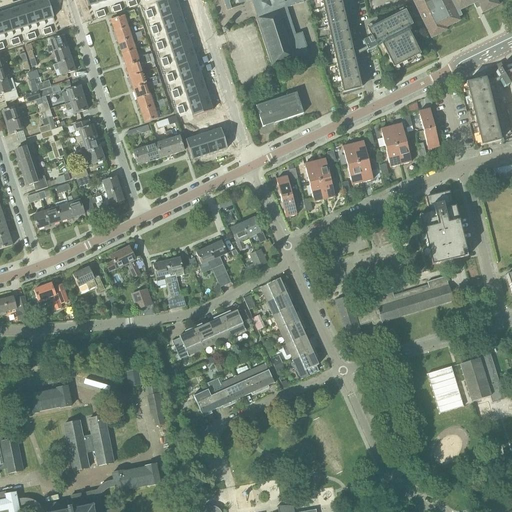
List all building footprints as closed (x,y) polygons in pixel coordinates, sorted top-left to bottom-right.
[(47,0),(42,0),(37,2),(44,21),(54,18),(49,3),(47,0)] [(175,0),(163,0),(155,3),(158,12),(178,6),(175,0)] [(223,0),(227,11),(232,9),(230,3),(229,3),(230,0),(237,0),(239,4),(242,3),(252,0),(258,17),(255,18),(257,22),(272,68),(276,67),(276,68),(281,66),(281,67),(289,65),(289,64),(293,62),(293,61),(309,56),(302,33),(296,35),(287,8),(303,2),(302,0),(223,0)] [(360,89),(339,0),(321,0),(343,93),(360,89)] [(416,0),(413,2),(413,1),(412,2),(416,9),(415,9),(416,10),(416,9),(418,14),(425,27),(424,28),(425,28),(427,32),(427,33),(428,33),(431,40),(432,39),(436,37),(437,37),(436,37),(440,35),(441,35),(441,34),(445,32),(445,33),(446,32),(444,29),(448,27),(449,28),(449,27),(453,25),(454,25),(454,24),(458,22),(458,23),(459,23),(457,19),(461,17),(459,12),(459,11),(463,9),(463,10),(464,9),(468,7),(469,7),(468,6),(472,4),(473,5),(476,10),(480,7),(483,14),(498,6),(494,0),(416,0)] [(37,2),(29,4),(36,24),(44,21),(37,2)] [(29,4),(21,7),(28,27),(36,24),(29,4)] [(178,6),(158,12),(161,20),(180,14),(178,6)] [(21,7),(13,9),(20,29),(28,27),(21,7)] [(13,9),(5,12),(12,32),(20,29),(13,9)] [(5,12),(0,13),(0,22),(4,34),(12,32),(5,12)] [(420,55),(408,32),(406,28),(411,26),(405,12),(367,31),(371,38),(363,42),(368,52),(381,45),(393,69),(420,55)] [(180,14),(161,20),(163,28),(183,22),(180,14)] [(114,32),(128,28),(124,16),(111,20),(114,32)] [(183,22),(163,28),(166,36),(186,30),(183,22)] [(130,36),(128,28),(114,32),(118,44),(131,39),(135,38),(134,35),(130,36)] [(186,30),(166,36),(169,44),(188,38),(186,30)] [(52,48),(47,49),(49,54),(67,48),(63,36),(50,40),(52,48)] [(118,44),(122,55),(135,51),(132,42),(136,41),(135,38),(131,39),(118,44)] [(188,38),(169,44),(171,52),(191,46),(188,38)] [(191,46),(171,52),(174,60),(194,54),(191,46)] [(67,48),(49,54),(53,65),(71,60),(67,48)] [(125,66),(139,62),(138,59),(135,51),(122,55),(125,66)] [(194,54),(174,60),(176,68),(196,62),(194,54)] [(145,66),(144,64),(150,63),(149,59),(143,61),(142,61),(139,62),(125,66),(129,77),(142,73),(141,68),(145,66)] [(71,60),(53,65),(55,71),(60,70),(62,76),(75,71),(71,60)] [(196,62),(176,68),(179,76),(199,70),(196,62)] [(493,70),(496,74),(500,81),(500,82),(504,89),(509,86),(505,79),(507,77),(503,69),(501,66),(493,70)] [(8,67),(0,69),(0,82),(7,80),(5,73),(9,72),(8,67)] [(199,70),(179,76),(182,84),(201,78),(199,70)] [(29,82),(35,80),(33,72),(27,74),(29,82)] [(144,79),(142,73),(129,77),(133,89),(146,85),(150,84),(149,80),(148,78),(144,79)] [(201,78),(182,84),(184,92),(204,86),(201,78)] [(7,80),(0,82),(0,95),(3,95),(5,102),(18,98),(15,91),(12,79),(7,80)] [(481,146),(500,141),(485,79),(466,84),(481,146)] [(49,81),(36,85),(38,92),(39,92),(51,88),(49,81)] [(146,85),(133,89),(136,100),(150,96),(148,90),(154,88),(153,86),(151,87),(150,84),(146,85)] [(204,86),(184,92),(187,100),(207,94),(204,86)] [(80,87),(67,91),(70,103),(84,99),(80,87)] [(51,88),(39,92),(41,98),(53,94),(51,88)] [(38,92),(26,96),(28,103),(41,98),(39,92),(38,92)] [(303,114),(296,93),(255,106),(262,127),(303,114)] [(207,94),(187,100),(189,108),(209,102),(207,94)] [(136,100),(140,112),(153,107),(157,106),(156,103),(152,104),(150,96),(136,100)] [(70,103),(64,105),(66,110),(72,108),(74,115),(87,110),(84,99),(70,103)] [(209,102),(189,108),(193,118),(212,111),(209,102)] [(157,106),(153,107),(140,112),(144,123),(157,119),(154,110),(158,109),(157,106)] [(2,112),(6,124),(20,119),(24,118),(22,112),(18,113),(16,108),(2,112)] [(419,112),(423,131),(434,129),(429,109),(419,112)] [(52,118),(47,119),(51,131),(56,129),(52,118)] [(24,131),(20,119),(6,124),(10,136),(24,131)] [(89,121),(73,126),(75,132),(80,130),(82,136),(75,138),(77,144),(79,143),(83,142),(96,138),(92,126),(90,126),(89,121)] [(391,127),(396,146),(406,144),(401,124),(391,127)] [(51,131),(49,125),(38,128),(40,134),(51,131)] [(143,127),(137,129),(139,135),(150,132),(148,126),(143,127)] [(56,129),(51,131),(53,137),(64,133),(62,127),(61,127),(56,129)] [(380,130),(385,149),(396,146),(391,127),(380,130)] [(137,129),(126,133),(128,138),(139,135),(137,129)] [(434,129),(423,131),(428,150),(439,148),(434,129)] [(220,130),(211,133),(217,152),(227,149),(220,130)] [(51,131),(40,134),(42,140),(53,137),(51,131)] [(179,137),(174,139),(171,131),(165,133),(168,141),(167,141),(172,155),(184,151),(179,137)] [(211,133),(203,135),(209,155),(217,152),(211,133)] [(203,135),(195,138),(201,158),(209,155),(203,135)] [(83,142),(79,143),(83,155),(87,153),(100,149),(96,138),(83,142)] [(195,138),(185,141),(192,161),(201,158),(195,138)] [(160,159),(172,155),(167,141),(155,145),(160,159)] [(50,144),(52,152),(58,150),(55,142),(50,144)] [(363,142),(353,145),(358,164),(368,161),(363,142)] [(406,144),(396,146),(400,165),(411,163),(406,144)] [(155,145),(144,149),(148,163),(160,159),(155,145)] [(353,145),(342,147),(347,166),(358,164),(353,145)] [(28,146),(15,151),(18,163),(32,158),(28,146)] [(396,146),(385,149),(390,168),(400,165),(396,146)] [(87,153),(83,155),(87,166),(91,165),(104,161),(100,149),(87,153)] [(137,167),(148,163),(144,149),(133,152),(137,167)] [(32,158),(18,163),(22,175),(36,170),(40,169),(37,157),(32,158)] [(325,159),(315,162),(319,181),(330,179),(325,159)] [(368,161),(358,164),(359,168),(362,183),(373,180),(371,172),(376,171),(373,160),(368,161)] [(319,181),(315,162),(304,165),(309,184),(319,181)] [(358,164),(347,166),(348,168),(352,186),(362,183),(359,168),(358,164)] [(506,179),(511,178),(509,166),(503,167),(506,179)] [(500,180),(506,179),(503,167),(498,168),(500,180)] [(495,182),(500,180),(498,168),(492,169),(495,182)] [(76,179),(76,180),(88,176),(85,169),(70,174),(72,180),(76,179)] [(489,183),(495,182),(492,169),(486,171),(489,183)] [(26,186),(33,184),(36,192),(48,188),(44,176),(38,178),(36,170),(22,175),(26,186)] [(483,184),(489,183),(486,171),(480,172),(483,184)] [(91,184),(88,176),(76,180),(79,188),(91,184)] [(276,180),(281,199),(292,196),(287,177),(276,180)] [(102,182),(106,194),(119,189),(115,178),(102,182)] [(330,179),(319,181),(324,200),(335,198),(334,196),(336,195),(337,189),(335,180),(330,181),(330,179)] [(319,181),(309,184),(314,203),(324,200),(319,181)] [(67,184),(61,186),(64,193),(70,191),(67,184)] [(58,195),(64,193),(61,186),(55,188),(58,195)] [(119,189),(106,194),(110,205),(123,201),(119,189)] [(44,191),(38,193),(40,200),(46,198),(44,191)] [(455,207),(453,207),(449,192),(440,194),(440,196),(437,196),(437,195),(425,198),(429,213),(419,216),(431,266),(465,258),(463,252),(466,251),(463,241),(461,242),(460,237),(462,237),(455,207)] [(26,197),(28,204),(40,200),(38,193),(26,197)] [(292,196),(281,199),(286,218),(297,215),(296,213),(297,213),(298,200),(296,195),(292,196)] [(79,201),(73,203),(71,197),(66,198),(66,200),(72,218),(83,214),(79,201)] [(95,198),(90,199),(83,201),(87,213),(94,211),(92,205),(96,203),(95,198)] [(72,218),(66,200),(55,204),(56,208),(60,222),(72,218)] [(56,208),(44,212),(48,226),(60,222),(56,208)] [(37,229),(48,226),(44,212),(33,216),(37,229)] [(249,238),(256,235),(260,244),(267,241),(262,231),(260,232),(254,218),(242,223),(249,238)] [(5,223),(0,224),(0,236),(8,234),(5,223)] [(242,241),(249,238),(242,223),(230,229),(240,250),(245,248),(242,241)] [(8,234),(0,236),(0,249),(12,246),(8,234)] [(221,242),(208,247),(226,285),(231,283),(220,257),(227,254),(221,242)] [(208,247),(196,253),(201,265),(199,266),(202,274),(212,269),(220,288),(226,285),(208,247)] [(113,262),(106,265),(109,272),(127,264),(133,278),(140,275),(138,270),(145,267),(141,260),(135,263),(134,261),(134,260),(129,248),(111,257),(113,262)] [(261,250),(256,253),(261,265),(267,263),(261,250)] [(256,268),(261,265),(256,253),(250,255),(256,268)] [(183,296),(181,297),(176,278),(184,276),(180,258),(166,262),(171,282),(177,308),(185,306),(183,296)] [(166,262),(153,265),(157,281),(164,280),(165,284),(171,282),(166,262)] [(89,268),(72,275),(81,294),(88,290),(88,291),(96,287),(98,293),(105,290),(98,276),(94,279),(89,268)] [(358,326),(372,322),(373,328),(382,325),(381,323),(382,323),(382,322),(398,317),(399,318),(400,317),(399,317),(416,312),(417,312),(417,311),(434,306),(434,307),(435,307),(435,306),(452,301),(453,301),(446,277),(427,283),(428,286),(394,297),(392,293),(374,299),(375,302),(353,309),(349,297),(335,301),(335,302),(336,301),(341,318),(340,319),(340,320),(341,319),(346,336),(345,336),(346,337),(360,333),(358,326)] [(267,303),(289,293),(286,287),(284,288),(280,279),(259,288),(260,288),(267,303)] [(169,310),(177,308),(171,282),(165,284),(169,300),(167,300),(169,310)] [(36,297),(33,298),(37,307),(52,302),(55,311),(62,309),(57,295),(56,295),(51,284),(34,291),(35,295),(35,296),(36,297)] [(61,304),(68,302),(62,285),(55,288),(61,304)] [(137,307),(138,310),(151,305),(145,290),(138,293),(141,300),(135,302),(137,307)] [(267,303),(273,317),(292,308),(288,299),(291,298),(289,293),(267,303)] [(0,315),(7,314),(6,312),(15,309),(18,320),(29,317),(24,297),(16,299),(17,302),(14,303),(12,297),(0,300),(0,315)] [(252,302),(246,305),(249,310),(255,308),(252,302)] [(292,308),(273,317),(280,331),(301,321),(299,315),(296,317),(292,308)] [(246,331),(242,323),(249,320),(244,310),(238,313),(237,310),(236,311),(228,315),(227,313),(221,315),(231,337),(245,330),(245,331),(246,331)] [(217,343),(231,337),(221,315),(216,317),(217,320),(208,324),(217,343)] [(255,324),(261,322),(259,316),(252,319),(255,324)] [(280,331),(286,346),(305,337),(301,327),(303,326),(301,321),(280,331)] [(261,322),(255,325),(258,331),(264,328),(261,322)] [(217,343),(208,324),(199,328),(198,325),(193,328),(202,349),(217,343)] [(189,356),(202,349),(193,328),(188,330),(189,332),(180,336),(179,336),(180,338),(173,341),(172,341),(180,360),(181,360),(181,359),(188,356),(188,357),(189,356)] [(305,337),(286,346),(288,350),(284,351),(286,357),(290,355),(292,360),(314,350),(311,344),(309,345),(305,337)] [(511,377),(499,382),(495,369),(491,370),(485,352),(489,350),(487,344),(475,347),(478,359),(460,365),(461,369),(460,369),(460,370),(461,369),(463,374),(462,375),(462,376),(463,375),(465,380),(463,381),(464,381),(465,381),(466,386),(465,386),(465,387),(467,387),(468,391),(467,392),(467,393),(468,392),(470,397),(469,398),(470,398),(472,402),(490,397),(492,403),(504,399),(500,386),(511,382),(511,377)] [(314,350),(292,360),(301,379),(300,379),(301,380),(319,372),(319,371),(318,371),(316,366),(318,365),(318,364),(314,356),(316,355),(314,350)] [(274,368),(282,364),(279,356),(270,360),(274,368)] [(265,364),(250,371),(260,392),(266,390),(265,387),(273,383),(273,384),(274,384),(265,363),(264,363),(265,364)] [(439,414),(463,407),(451,367),(427,375),(439,414)] [(127,373),(129,384),(129,388),(141,386),(138,371),(127,373)] [(236,377),(245,396),(254,392),(255,394),(260,392),(250,371),(236,377)] [(236,377),(222,383),(232,405),(237,402),(236,400),(245,396),(236,377)] [(208,390),(207,390),(216,409),(225,405),(226,407),(232,405),(222,383),(219,378),(205,385),(208,390)] [(164,424),(164,423),(162,412),(164,412),(160,394),(158,395),(156,385),(149,386),(151,396),(149,397),(152,414),(154,414),(157,425),(164,424)] [(73,406),(69,387),(57,389),(57,390),(35,395),(35,394),(24,396),(27,416),(39,413),(39,412),(61,408),(61,409),(73,406)] [(208,413),(216,409),(207,390),(194,396),(193,395),(203,418),(209,415),(208,413)] [(189,412),(184,415),(185,424),(193,420),(189,412)] [(98,466),(113,464),(105,417),(89,420),(92,436),(83,438),(80,422),(64,425),(73,471),(89,468),(86,453),(95,452),(98,466)] [(23,471),(17,439),(2,442),(2,439),(0,439),(0,470),(7,469),(9,474),(23,471)] [(122,511),(122,509),(104,511),(101,511),(99,503),(99,500),(100,499),(100,497),(101,496),(101,494),(102,493),(103,492),(104,491),(105,490),(107,489),(108,488),(109,487),(111,487),(115,486),(116,494),(127,491),(127,490),(149,486),(149,487),(160,485),(157,465),(145,467),(145,469),(124,473),(123,472),(112,474),(114,480),(109,481),(107,482),(105,483),(104,484),(102,485),(101,486),(100,487),(98,488),(97,490),(96,492),(96,493),(95,495),(95,497),(71,502),(73,510),(65,511),(64,502),(40,507),(39,506),(37,504),(36,503),(34,502),(33,501),(31,501),(29,500),(27,500),(25,499),(23,499),(21,499),(19,500),(17,500),(16,494),(6,496),(5,493),(0,493),(0,511),(19,511),(18,506),(20,505),(22,505),(23,505),(25,505),(26,505),(28,506),(29,506),(31,507),(32,508),(33,509),(34,510),(36,511),(122,511)]
